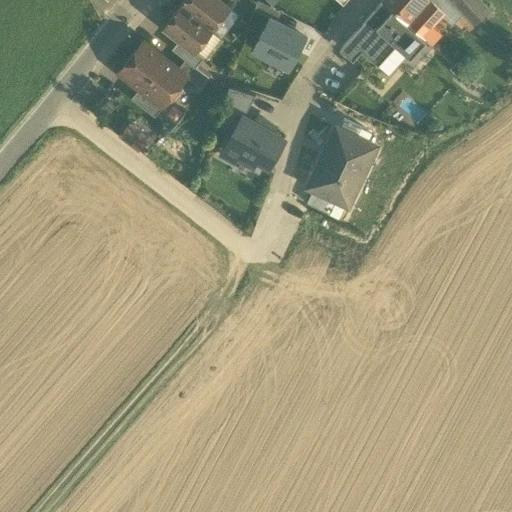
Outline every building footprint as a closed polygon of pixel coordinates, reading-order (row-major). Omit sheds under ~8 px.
[(187,0),(182,7),(212,31),(229,9),(217,0),(187,0)] [(281,12),(257,0),(253,12),(269,20),(275,23),(281,12)] [(386,0),(383,3),(406,23),(426,0),(386,0)] [(443,13),(428,0),(426,0),(406,23),(421,37),(430,26),(440,16),(443,13)] [(452,27),(462,15),(452,3),(454,1),(452,0),(428,0),(443,13),(440,16),(452,27)] [(489,14),(476,0),(455,0),(454,1),(452,3),(462,15),(473,27),(489,14)] [(383,2),(342,48),(355,60),(361,53),(370,61),(389,40),(395,46),(406,56),(409,58),(425,41),(421,37),(406,23),(383,3),(383,2)] [(174,17),(182,7),(180,6),(172,16),(174,17)] [(195,51),(212,31),(182,7),(174,17),(172,16),(163,27),(179,40),(195,52),(195,51)] [(238,16),(229,9),(212,31),(221,38),(238,16)] [(275,23),(269,20),(253,51),(288,70),(305,38),(275,23)] [(439,34),(430,26),(421,37),(430,44),(439,34)] [(221,38),(212,31),(195,51),(203,58),(205,59),(222,39),(221,38)] [(172,49),(185,60),(195,68),(203,58),(195,51),(195,52),(179,40),(172,49)] [(389,40),(370,61),(376,66),(395,46),(389,40)] [(138,90),(162,108),(186,77),(187,76),(177,69),(142,42),(117,73),(138,90)] [(395,46),(376,66),(387,76),(406,56),(395,46)] [(208,78),(195,68),(185,60),(177,69),(187,76),(186,77),(200,88),(208,78)] [(242,116),(243,117),(255,96),(229,87),(219,118),(236,127),(242,116)] [(131,99),(154,118),(162,108),(138,90),(131,99)] [(258,117),(254,124),(243,117),(242,116),(236,127),(226,144),(227,144),(221,156),(233,163),(236,158),(252,167),(256,161),(268,168),(284,140),(271,133),(275,127),(258,117)] [(345,205),(347,206),(368,160),(363,158),(369,143),(368,143),(357,138),(361,127),(344,119),(339,130),(336,128),(309,188),(313,189),(337,201),(345,205)] [(120,135),(139,150),(148,138),(129,123),(120,135)] [(373,132),(361,127),(357,138),(368,143),(373,132)] [(306,204),(330,215),(337,201),(313,189),(306,204)] [(338,219),(345,205),(337,201),(330,215),(338,219)]
